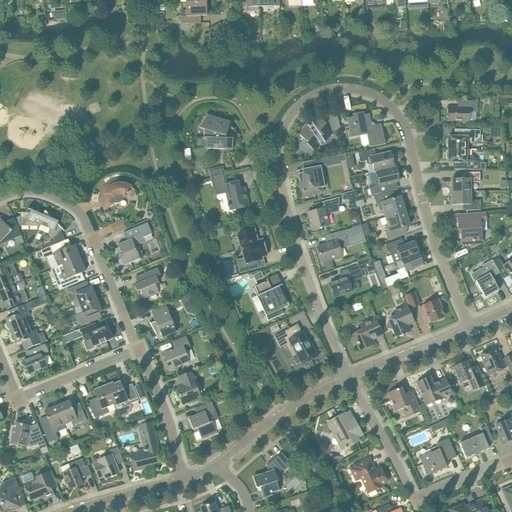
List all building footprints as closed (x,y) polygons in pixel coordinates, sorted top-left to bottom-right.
[(260,6),(259,0),(238,0),(239,10),(247,10),(247,7),(260,6)] [(206,1),(185,2),(186,16),(181,16),(182,24),(197,23),(197,16),(207,15),(206,1)] [(477,112),(478,101),(462,101),(462,108),(448,107),(448,121),(469,121),(469,112),(477,112)] [(353,117),(346,118),(349,130),(345,130),(346,138),(367,134),(369,147),(385,144),(381,124),(371,126),(369,114),(364,115),(363,112),(352,114),(353,117)] [(306,143),(314,151),(320,145),(325,142),(332,133),(335,130),(340,129),(336,113),(328,115),(329,119),(326,123),(318,116),(312,123),(312,122),(308,125),(308,126),(299,135),(308,142),(306,143)] [(207,114),(201,122),(198,128),(204,129),(203,137),(204,140),(205,140),(205,148),(232,149),(233,138),(225,138),(225,136),(226,136),(226,133),(229,124),(223,121),(218,119),(212,117),(206,116),(207,114)] [(447,140),(447,146),(448,147),(448,148),(467,149),(467,143),(473,143),(480,137),(480,130),(473,130),(463,129),(463,136),(448,136),(448,138),(447,140)] [(394,167),(391,151),(376,155),(374,148),(357,152),(360,162),(366,161),(366,163),(369,165),(373,164),(375,172),(376,172),(394,167)] [(446,152),(446,158),(448,159),(448,162),(462,162),(462,169),(472,170),(479,170),(485,170),(486,163),(479,163),(473,156),(467,156),(467,149),(448,148),(448,150),(446,152)] [(319,158),(320,165),(345,160),(343,153),(319,158)] [(318,159),(302,162),(302,169),(302,170),(303,170),(303,177),(299,178),(299,182),(303,197),(320,192),(319,188),(325,187),(321,166),(320,166),(318,159)] [(211,177),(223,174),(222,167),(209,170),(211,177)] [(376,172),(378,179),(376,180),(375,181),(376,186),(369,188),(371,197),(373,196),(374,196),(388,192),(387,184),(399,181),(395,167),(394,167),(376,172)] [(452,192),(471,191),(470,183),(480,182),(480,172),(475,172),(465,172),(465,178),(452,179),(452,192)] [(223,174),(211,177),(213,186),(214,187),(216,193),(223,191),(224,192),(226,191),(230,210),(239,208),(248,206),(245,191),(240,192),(238,181),(226,184),(223,174)] [(109,186),(107,183),(104,187),(101,191),(99,196),(98,201),(99,201),(99,199),(105,200),(105,204),(106,208),(107,208),(106,207),(116,202),(120,202),(122,199),(123,196),(124,197),(126,193),(127,194),(130,191),(129,190),(131,187),(135,191),(132,187),(128,184),(123,183),(118,183),(114,184),(109,186)] [(342,200),(354,200),(351,191),(342,193),(342,200)] [(392,191),(388,192),(374,196),(376,204),(378,204),(380,210),(383,210),(385,217),(405,210),(401,196),(394,198),(392,191)] [(471,191),(452,192),(452,205),(466,204),(466,210),(481,210),(480,200),(471,200),(471,191)] [(322,227),(329,225),(326,215),(339,212),(339,197),(320,202),(322,208),(307,212),(309,219),(310,219),(314,230),(322,228),(322,227)] [(14,218),(17,226),(20,226),(39,226),(39,224),(54,231),(57,224),(64,231),(65,231),(57,224),(58,221),(52,219),(45,211),(44,211),(43,214),(38,212),(36,211),(36,212),(28,208),(28,209),(31,210),(30,213),(18,212),(18,213),(20,213),(20,216),(14,218)] [(405,210),(385,217),(387,224),(385,225),(387,231),(385,232),(387,240),(405,234),(403,227),(410,225),(405,210)] [(486,212),(457,214),(458,222),(459,234),(461,234),(462,245),(472,244),(472,241),(481,241),(480,221),(486,221),(486,212)] [(17,226),(14,218),(7,221),(7,222),(5,224),(2,221),(0,222),(0,244),(14,239),(15,242),(20,244),(24,242),(21,236),(18,228),(17,226)] [(111,235),(120,231),(127,229),(123,221),(111,226),(109,223),(109,224),(113,234),(111,235)] [(127,241),(117,245),(120,252),(121,252),(123,257),(126,265),(135,261),(138,259),(139,260),(141,259),(140,257),(139,257),(134,244),(137,243),(135,238),(141,235),(138,226),(133,229),(123,232),(127,241)] [(363,232),(361,226),(352,228),(354,235),(363,232)] [(235,239),(234,241),(235,243),(237,245),(239,245),(241,244),(245,261),(237,263),(240,273),(257,268),(255,260),(262,258),(261,256),(266,255),(264,246),(259,247),(254,229),(244,232),(238,234),(238,237),(237,237),(235,239)] [(339,248),(348,245),(344,230),(329,234),(332,242),(317,247),(322,262),(334,258),(334,260),(342,258),(339,248)] [(54,238),(42,250),(46,248),(60,242),(65,240),(61,231),(54,238)] [(401,260),(419,253),(414,241),(401,246),(399,240),(385,245),(388,252),(390,251),(394,263),(401,260)] [(58,267),(82,257),(78,249),(76,250),(74,245),(64,250),(60,242),(46,248),(42,250),(41,250),(44,258),(53,254),(58,267)] [(159,251),(161,258),(169,255),(166,248),(159,251)] [(476,252),(480,259),(487,255),(483,248),(476,252)] [(419,253),(401,260),(404,268),(397,270),(400,279),(408,276),(406,271),(423,265),(419,253)] [(82,257),(58,267),(63,279),(56,282),(59,290),(68,287),(77,283),(74,276),(85,271),(83,266),(85,265),(82,257)] [(343,278),(329,283),(334,297),(344,294),(351,291),(352,294),(356,292),(357,292),(358,290),(359,289),(358,287),(356,280),(359,279),(364,277),(361,271),(367,269),(368,272),(374,270),(370,258),(357,262),(358,266),(355,267),(355,266),(350,268),(341,271),(343,278)] [(511,259),(503,266),(509,274),(511,277),(511,259)] [(481,273),(483,277),(476,281),(485,298),(499,290),(492,277),(499,273),(492,260),(482,265),(485,271),(481,273)] [(0,290),(14,285),(11,277),(17,274),(13,264),(0,268),(0,290)] [(137,292),(140,290),(144,298),(147,297),(147,299),(156,295),(155,294),(158,292),(155,284),(159,283),(156,276),(160,275),(157,268),(135,277),(138,283),(134,285),(137,292)] [(261,272),(253,276),(254,278),(256,281),(263,278),(261,272)] [(397,273),(384,278),(387,286),(400,280),(397,273)] [(258,285),(255,287),(258,295),(257,296),(266,316),(268,320),(283,313),(281,309),(289,305),(280,286),(282,285),(282,284),(277,275),(277,274),(266,279),(267,281),(258,285)] [(80,306),(98,298),(95,290),(93,291),(91,287),(86,289),(84,283),(67,290),(71,301),(77,299),(80,306)] [(391,293),(400,289),(397,283),(389,287),(391,293)] [(17,292),(14,285),(0,290),(0,303),(7,301),(10,308),(28,301),(24,290),(17,292)] [(414,292),(406,295),(412,308),(419,304),(414,292)] [(98,298),(80,306),(83,312),(77,315),(81,326),(95,320),(93,314),(101,311),(100,307),(102,306),(98,298)] [(419,308),(421,313),(425,322),(429,320),(430,322),(444,316),(437,300),(428,304),(423,306),(419,308)] [(10,332),(28,325),(25,318),(30,315),(28,310),(34,308),(31,302),(8,311),(9,311),(17,308),(19,313),(5,319),(10,332)] [(155,321),(150,323),(150,322),(149,323),(158,339),(177,332),(167,314),(169,313),(166,306),(151,312),(155,321)] [(414,322),(410,313),(407,306),(394,311),(396,317),(389,320),(386,327),(393,329),(396,337),(410,331),(408,325),(414,322)] [(364,323),(375,318),(372,311),(360,316),(363,323),(364,323)] [(373,339),(382,335),(375,318),(364,323),(367,328),(350,335),(354,344),(357,343),(360,350),(374,344),(371,338),(373,338),(373,339)] [(93,324),(63,336),(66,343),(83,336),(85,341),(83,342),(87,351),(95,348),(94,346),(112,338),(107,325),(96,330),(94,324),(95,324),(95,323),(93,324)] [(276,324),(269,328),(272,333),(279,329),(276,324)] [(279,334),(274,336),(281,348),(286,345),(292,357),(296,364),(301,362),(308,358),(309,361),(318,356),(311,344),(310,345),(302,332),(301,333),(296,324),(288,329),(279,334)] [(28,325),(10,332),(16,344),(27,340),(30,347),(24,349),(24,350),(46,341),(43,333),(38,335),(36,330),(30,332),(28,325)] [(163,353),(167,361),(165,362),(168,368),(174,366),(175,368),(190,361),(186,351),(191,349),(186,336),(172,342),(174,348),(163,353)] [(29,358),(23,361),(24,364),(22,369),(27,371),(28,374),(47,366),(43,356),(47,355),(48,351),(45,344),(26,352),(27,352),(28,352),(30,356),(29,358)] [(511,375),(511,355),(500,360),(495,349),(481,355),(484,362),(483,363),(488,375),(508,366),(511,375)] [(467,361),(453,367),(460,383),(468,380),(472,391),(486,385),(480,371),(473,374),(467,361)] [(178,377),(182,387),(177,389),(183,405),(201,397),(194,383),(197,381),(192,370),(178,377)] [(426,406),(453,394),(450,387),(446,378),(438,382),(433,384),(430,377),(416,383),(426,406)] [(120,382),(108,387),(114,404),(115,405),(120,417),(127,414),(131,404),(139,401),(133,386),(123,390),(120,382)] [(108,387),(107,385),(94,390),(98,398),(88,402),(95,418),(109,412),(107,407),(114,404),(108,387)] [(402,408),(404,413),(406,418),(420,412),(421,412),(412,391),(404,395),(401,388),(387,394),(395,411),(402,408)] [(488,394),(481,397),(484,403),(491,400),(488,394)] [(57,406),(64,424),(71,421),(73,426),(75,425),(78,431),(89,426),(80,405),(72,408),(69,401),(57,406)] [(212,402),(194,409),(196,415),(188,418),(194,432),(198,431),(201,439),(217,432),(213,421),(218,419),(218,418),(209,422),(205,412),(214,408),(212,402)] [(64,424),(57,406),(44,411),(50,424),(42,427),(48,443),(58,439),(56,433),(59,431),(57,427),(64,424)] [(345,448),(351,445),(359,441),(358,438),(363,435),(355,422),(354,422),(354,421),(350,420),(349,421),(344,413),(327,422),(331,430),(334,428),(345,448)] [(495,425),(499,434),(503,443),(511,439),(511,413),(506,416),(508,420),(495,425)] [(433,432),(446,426),(443,421),(430,426),(433,432)] [(37,443),(44,441),(43,437),(39,428),(32,430),(29,430),(30,426),(22,425),(23,424),(15,422),(13,432),(11,442),(25,445),(30,446),(37,443)] [(152,423),(139,426),(144,450),(138,451),(138,452),(130,454),(134,471),(146,468),(146,466),(161,462),(152,423)] [(459,443),(462,449),(466,458),(474,454),(473,449),(477,448),(481,452),(489,448),(487,444),(493,441),(489,432),(487,426),(486,426),(481,429),(482,433),(475,436),(473,436),(470,436),(468,438),(467,440),(459,443)] [(456,457),(452,448),(448,439),(436,444),(437,446),(430,449),(431,452),(420,457),(428,476),(447,467),(445,462),(456,457)] [(98,475),(103,474),(105,479),(119,473),(114,460),(121,457),(117,448),(103,453),(105,457),(97,460),(98,461),(93,463),(98,475)] [(291,465),(288,460),(281,453),(266,465),(268,471),(253,477),(256,488),(260,487),(263,498),(272,496),(271,493),(279,491),(276,481),(278,481),(276,474),(282,469),(283,471),(291,465)] [(339,456),(329,455),(329,459),(331,465),(338,462),(339,456)] [(60,467),(68,486),(70,490),(82,484),(80,478),(84,476),(85,477),(91,474),(87,465),(85,466),(82,458),(60,467)] [(361,462),(354,466),(354,467),(350,469),(356,481),(361,479),(368,493),(374,490),(383,486),(382,485),(387,482),(381,468),(375,471),(372,466),(373,465),(370,458),(361,462)] [(339,464),(332,467),(336,474),(340,472),(341,467),(339,464)] [(12,469),(14,474),(17,475),(20,474),(21,471),(19,466),(16,465),(13,466),(12,469)] [(36,479),(24,484),(31,500),(43,495),(44,498),(53,495),(51,489),(57,486),(51,471),(36,477),(36,479)] [(0,493),(0,509),(1,511),(7,511),(12,510),(14,507),(18,506),(19,508),(20,507),(19,505),(24,502),(25,505),(26,505),(15,477),(6,481),(1,492),(1,493),(0,493)] [(511,511),(511,486),(502,490),(506,500),(511,511)] [(489,511),(484,499),(471,504),(472,506),(465,509),(463,504),(447,511),(489,511)] [(230,511),(227,511),(222,511),(218,511),(215,502),(206,505),(207,506),(201,508),(201,511),(230,511)]
